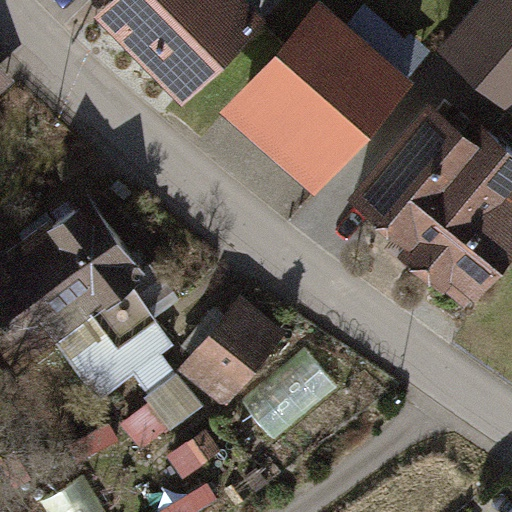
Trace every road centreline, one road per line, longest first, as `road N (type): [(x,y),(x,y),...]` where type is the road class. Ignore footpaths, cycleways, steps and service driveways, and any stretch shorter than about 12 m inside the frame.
road 1 (residential): [(1,0),(33,38),(275,246),(462,385)]
road 2 (residential): [(300,511),(462,385)]
